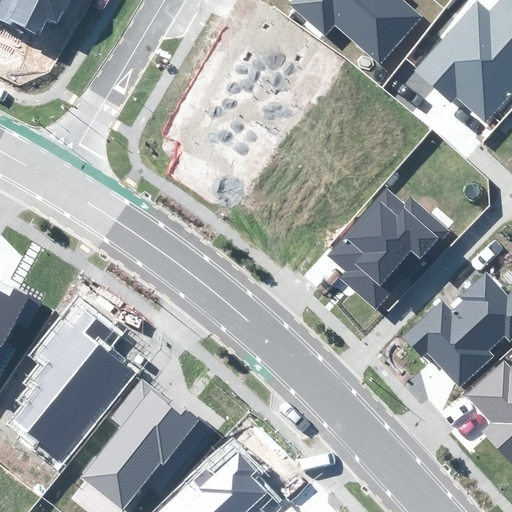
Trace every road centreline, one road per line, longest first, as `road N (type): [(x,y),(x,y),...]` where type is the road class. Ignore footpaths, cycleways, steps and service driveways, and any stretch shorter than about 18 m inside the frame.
road 1 (residential): [(59,183),(168,252),(271,334),(445,511)]
road 2 (residential): [(59,183),(167,0)]
